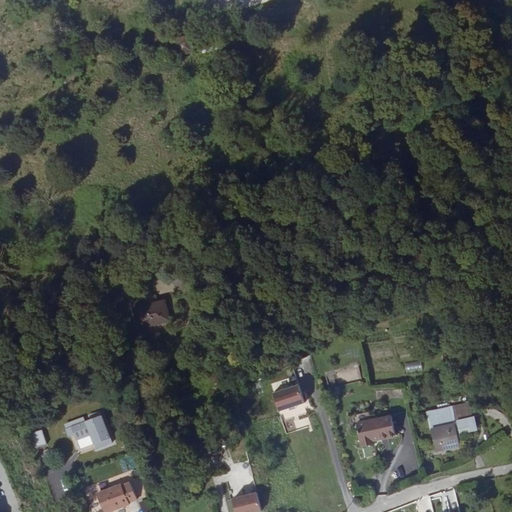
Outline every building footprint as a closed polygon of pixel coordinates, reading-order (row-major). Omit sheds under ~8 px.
[(178,21),(181,34),(201,29),(198,16),(178,21)] [(170,45),(165,30),(145,36),(150,50),(170,45)] [(204,53),(219,48),(216,36),(200,40),(204,53)] [(183,40),(186,54),(193,53),(189,38),(183,40)] [(180,56),(186,54),(183,40),(175,41),(180,56)] [(133,303),(134,307),(155,302),(154,297),(133,303)] [(155,302),(134,307),(139,328),(169,320),(164,300),(155,302)] [(405,372),(422,369),(421,361),(404,363),(405,372)] [(299,385),(274,394),(280,413),(306,405),(299,385)] [(102,416),(86,423),(95,446),(112,440),(102,416)] [(393,417),(364,422),(370,445),(374,444),(373,440),(396,436),(393,417)] [(370,445),(364,422),(358,423),(362,446),(370,445)] [(431,428),(435,448),(459,444),(455,424),(455,423),(431,428)] [(97,493),(104,511),(108,511),(129,504),(129,502),(136,500),(130,483),(122,486),(121,484),(97,493)] [(262,511),(258,493),(233,499),(236,511),(262,511)] [(147,499),(140,502),(143,511),(151,510),(147,499)]
